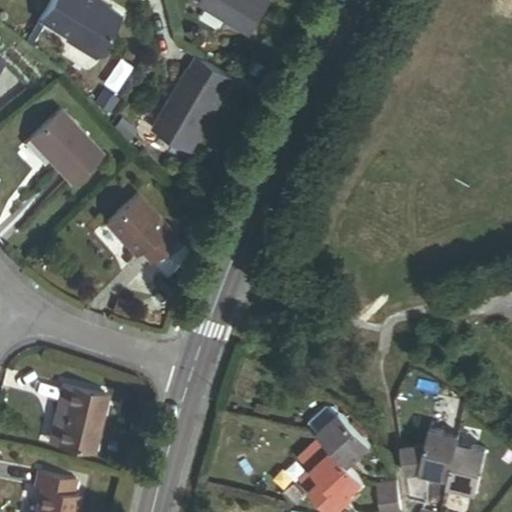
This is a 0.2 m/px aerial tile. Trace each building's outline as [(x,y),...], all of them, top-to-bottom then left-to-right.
[(91,59),(117,18),(87,0),(50,0),(38,21),(65,37),(63,42),(91,59)] [(273,1),(270,0),(197,0),(203,4),(201,8),(250,38),(273,1)] [(280,51),(285,38),(274,32),(268,45),(280,51)] [(153,128),(192,152),(229,93),(227,92),(235,79),(199,57),(191,70),(189,69),(153,128)] [(99,87),(89,103),(104,111),(113,96),(99,87)] [(73,184),(104,155),(62,110),(31,139),(73,184)] [(139,197),(107,226),(136,259),(141,254),(152,266),(179,241),(166,226),(139,197)] [(173,219),(166,226),(179,241),(187,234),(173,219)] [(161,314),(156,304),(145,311),(150,320),(161,314)] [(128,319),(130,311),(117,307),(115,315),(128,319)] [(110,398),(65,387),(58,415),(63,417),(56,446),(97,456),(110,398)] [(257,402),(255,410),(270,415),(272,407),(257,402)] [(131,420),(134,407),(125,404),(122,417),(131,420)] [(370,444),(336,406),(328,406),(309,423),(333,449),(342,460),(350,453),(355,458),(370,444)] [(56,446),(63,417),(58,415),(51,445),(56,446)] [(456,442),(458,435),(443,431),(444,429),(429,425),(424,447),(400,442),(404,468),(427,473),(448,477),(456,442)] [(478,484),(487,446),(471,442),(470,446),(456,442),(448,477),(446,486),(466,491),(468,482),(478,484)] [(349,493),(362,481),(342,460),(333,449),(321,460),(319,457),(308,467),(318,478),(308,488),(329,511),(338,511),(345,506),(336,497),(345,488),(349,493)] [(511,453),(506,450),(500,461),(509,467),(511,461),(511,453)] [(41,473),(37,489),(43,491),(38,511),(78,511),(82,497),(76,496),(79,482),(41,473)] [(375,482),(379,511),(388,511),(400,510),(395,479),(375,482)] [(294,482),(282,492),(291,502),(302,493),(294,482)] [(345,506),(354,498),(349,493),(345,488),(336,497),(345,506)]
